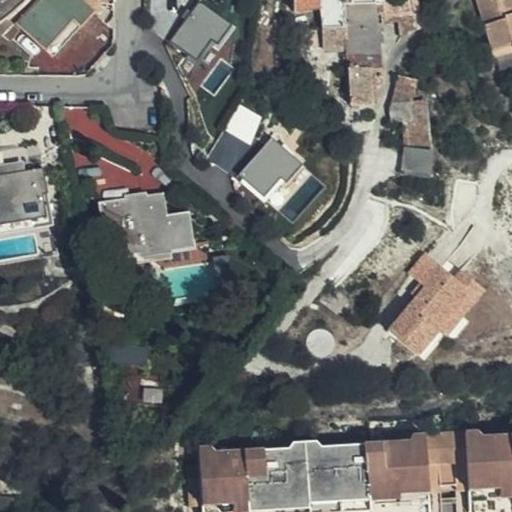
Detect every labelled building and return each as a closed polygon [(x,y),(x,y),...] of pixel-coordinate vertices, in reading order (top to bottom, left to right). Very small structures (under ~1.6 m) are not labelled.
[(80,28),(94,13),(79,0),(38,0),(17,24),(45,51),(52,57),(80,28)] [(200,0),(170,37),(202,65),(235,25),(204,0),(200,0)] [(288,0),(266,0),(264,17),(289,18),(288,0)] [(288,0),(289,18),(289,30),(302,29),(322,28),(342,27),(340,8),(375,4),(374,0),(288,0)] [(345,55),(380,54),(377,24),(376,11),(383,10),(383,3),(382,0),(374,0),(375,4),(340,8),(342,27),(322,28),(322,48),(344,49),(345,55)] [(511,2),(503,5),(501,0),(476,0),(494,58),(511,52),(511,2)] [(406,2),(383,3),(383,10),(376,11),(377,24),(392,23),(395,42),(413,41),(406,2)] [(102,30),(94,13),(80,28),(52,57),(65,70),(102,30)] [(303,48),(322,48),(322,28),(302,29),(303,48)] [(511,52),(494,58),(496,68),(511,63),(511,52)] [(382,83),(380,54),(345,55),(349,106),(363,105),(371,104),(370,85),(382,83)] [(393,77),(390,102),(409,103),(414,78),(393,77)] [(409,103),(390,102),(391,120),(391,121),(410,121),(409,103)] [(404,121),(402,148),(430,151),(434,103),(409,103),(410,121),(404,121)] [(245,154),(264,115),(243,104),(223,144),(245,154)] [(86,155),(82,126),(65,128),(69,157),(86,155)] [(273,133),(237,176),(266,201),(303,158),(273,133)] [(402,148),(400,173),(428,176),(430,151),(402,148)] [(0,181),(0,224),(48,217),(41,174),(0,181)] [(192,246),(185,216),(165,219),(160,196),(100,206),(108,253),(139,249),(140,255),(192,246)] [(48,217),(0,224),(0,232),(49,225),(48,217)] [(409,274),(421,283),(437,263),(426,254),(409,274)] [(437,263),(421,283),(427,289),(420,299),(417,297),(389,331),(418,355),(439,329),(436,327),(451,309),(454,311),(471,291),(455,278),(437,263)] [(461,270),(455,278),(471,291),(454,311),(451,309),(436,327),(439,329),(447,336),(484,290),(461,270)] [(421,283),(412,293),(417,297),(420,299),(427,289),(421,283)] [(333,285),(320,301),(337,315),(350,300),(333,285)] [(511,429),(478,432),(472,427),(423,431),(405,432),(400,439),(324,446),(320,440),(296,442),(291,448),(211,454),(206,449),(195,450),(196,469),(199,504),(200,510),(209,510),(211,511),(302,511),(363,506),(363,502),(406,498),(411,491),(435,490),(435,484),(443,484),(449,483),(450,488),(472,487),(476,491),(502,489),(504,495),(511,494),(511,429)] [(189,505),(199,504),(196,469),(186,470),(189,505)]
